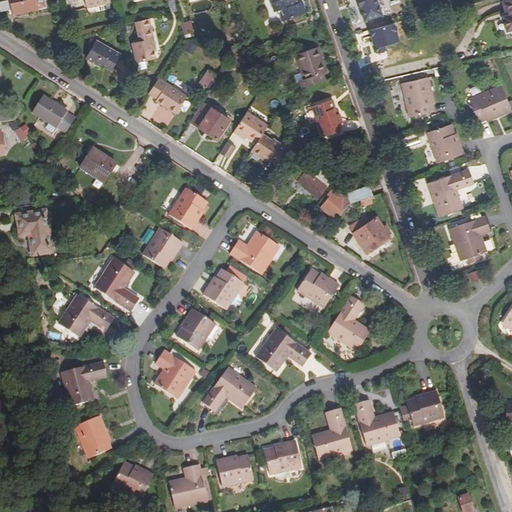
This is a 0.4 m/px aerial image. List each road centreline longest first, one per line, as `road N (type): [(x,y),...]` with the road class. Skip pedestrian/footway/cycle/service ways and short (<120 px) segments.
road 1 (residential): [(246,201),(140,354),(142,419),(154,441),(171,452),(207,451),(266,427),(304,396),(371,387),(424,355)]
road 2 (residential): [(335,0),(434,309)]
road 3 (residential): [(246,201),(0,39)]
road 4 (residential): [(426,312),(246,201)]
road 5 (residential): [(508,511),(454,359)]
